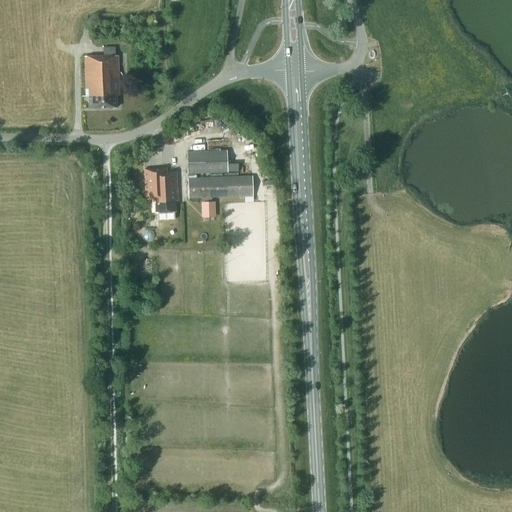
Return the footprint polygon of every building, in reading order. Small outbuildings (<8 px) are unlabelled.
[(89,96),(89,108),(117,107),(116,96),(119,95),(118,56),(84,57),(85,96),(89,96)] [(196,173),(228,172),(227,151),(187,152),(187,173),(188,173),(196,173)] [(178,201),(176,171),(167,172),(166,168),(144,169),(146,199),(152,199),(152,203),(155,203),(156,213),(175,212),(175,201),(178,201)] [(188,178),(188,199),(253,196),(252,176),(196,178),(196,173),(188,173),(188,178)] [(204,214),(213,214),(213,202),(204,202),(204,214)]
